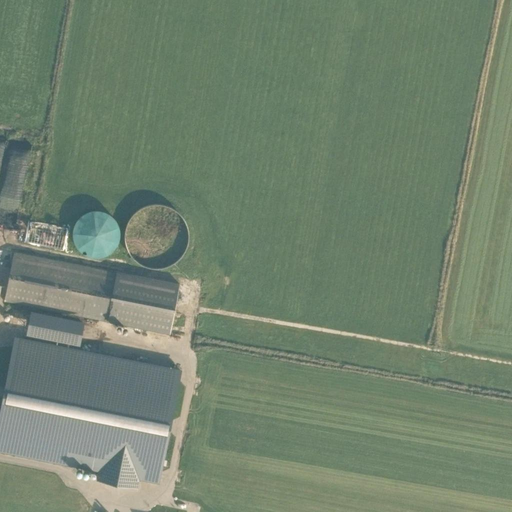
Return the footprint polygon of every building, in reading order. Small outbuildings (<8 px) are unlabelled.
[(0,192),(12,145),(0,142),(0,192)] [(90,256),(96,257),(102,256),(108,254),(113,250),(117,245),(119,239),(120,233),(119,227),(117,221),(113,216),(108,213),(102,210),(96,210),(90,210),(84,213),(79,216),(76,221),(73,227),(73,233),(73,239),(76,245),(79,250),(84,254),(90,256)] [(67,228),(29,220),(25,240),(63,248),(67,228)] [(179,285),(14,251),(7,287),(0,285),(0,300),(5,301),(5,299),(109,321),(170,333),(179,285)] [(31,313),(26,336),(79,347),(84,324),(31,313)] [(15,338),(0,413),(0,448),(100,468),(98,479),(137,486),(139,476),(159,480),(181,371),(15,338)]
